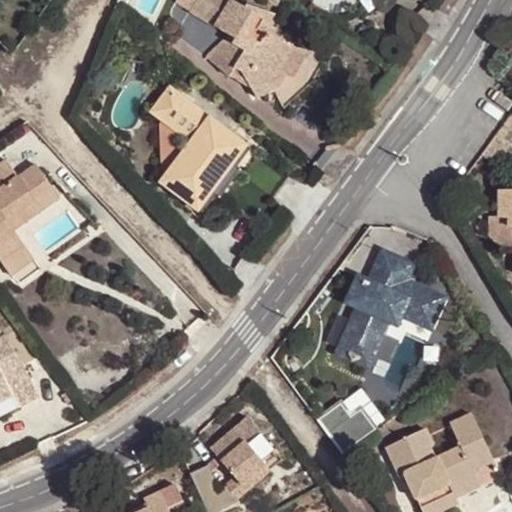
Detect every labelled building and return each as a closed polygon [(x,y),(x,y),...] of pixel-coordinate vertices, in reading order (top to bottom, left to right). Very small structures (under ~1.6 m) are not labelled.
[(233,0),(197,0),(191,11),(226,32),(219,44),(205,57),(230,78),(254,92),(258,100),(275,91),(283,109),(310,85),(322,64),(266,32),(276,14),(248,5),(247,8),(233,0)] [(173,192),(198,211),(213,192),(233,164),(247,147),(169,89),(151,113),(163,121),(174,129),(192,143),(194,144),(197,140),(212,151),(193,177),(183,169),(173,183),(173,192)] [(163,121),(165,178),(176,164),(174,129),(163,121)] [(161,183),(173,192),(173,183),(183,169),(193,177),(212,151),(197,140),(194,144),(192,143),(176,164),(165,178),(161,183)] [(242,177),(273,199),(289,178),(258,155),(242,177)] [(18,177),(6,160),(0,164),(0,259),(4,265),(27,249),(14,229),(7,220),(53,187),(36,164),(18,177)] [(233,164),(213,192),(220,198),(241,170),(233,164)] [(59,197),(53,187),(7,220),(14,229),(59,197)] [(502,246),(511,246),(511,188),(500,189),(500,208),(506,212),(505,219),(500,219),(490,218),(490,236),(502,246)] [(34,258),(27,249),(4,265),(11,275),(34,258)] [(340,346),(368,358),(387,317),(392,307),(400,310),(429,323),(439,302),(409,289),(406,296),(398,292),(404,278),(412,262),(382,249),(369,279),(358,275),(348,299),(359,304),(340,346)] [(398,292),(406,296),(409,289),(439,302),(442,295),(404,278),(398,292)] [(392,307),(387,317),(396,321),(400,310),(392,307)] [(0,401),(11,396),(17,407),(38,396),(23,365),(3,375),(0,369),(0,401)] [(345,450),(388,419),(365,386),(321,416),(345,450)] [(0,414),(17,407),(11,396),(0,401),(0,414)] [(473,415),(451,425),(462,449),(435,461),(430,449),(433,447),(426,430),(388,447),(402,477),(406,475),(423,511),(435,511),(458,501),(457,500),(451,486),(475,475),(474,473),(495,463),(473,415)] [(249,418),(213,450),(220,458),(223,462),(238,479),(228,486),(219,489),(211,470),(209,466),(191,473),(209,511),(216,511),(240,502),(239,499),(271,471),(263,462),(275,451),(262,436),(264,434),(249,418)] [(275,451),(263,462),(271,471),(283,460),(275,451)] [(220,458),(209,466),(211,470),(223,462),(220,458)] [(475,475),(451,486),(457,500),(481,488),(475,475)] [(168,511),(159,493),(146,499),(150,508),(152,511),(168,511)]
